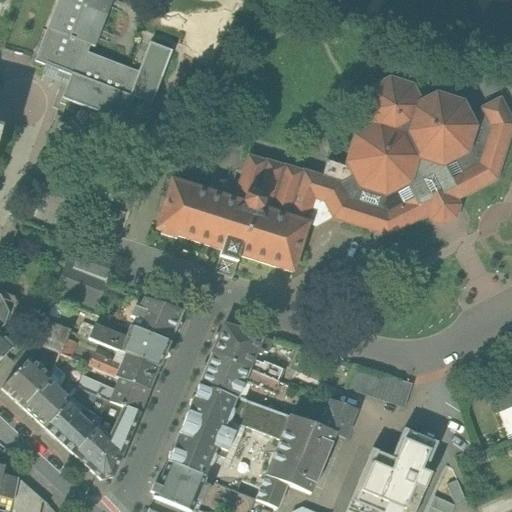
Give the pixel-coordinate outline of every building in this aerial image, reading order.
[(57,0),(34,61),(71,75),(62,98),(124,123),(133,98),(129,96),(138,73),(87,54),(89,47),(94,48),(112,0),(57,0)] [(158,29),(180,37),(187,17),(164,9),(158,29)] [(462,103),(435,95),(420,103),(411,86),(389,79),(367,90),(360,113),(369,129),(353,137),(345,164),(352,177),(339,184),(321,178),(321,177),(303,171),(303,172),(285,166),(285,167),(266,161),(266,162),(248,157),(234,201),(306,224),(314,198),(324,202),(332,218),(388,236),(432,213),(434,217),(437,218),(452,210),(454,206),(452,203),(496,180),(511,129),(511,121),(500,99),(480,110),(481,110),(469,116),(462,103)] [(234,201),(171,181),(155,230),(161,232),(160,235),(176,240),(177,237),(221,251),(219,258),(236,264),(239,256),(292,273),(307,224),(306,224),(234,201)] [(113,256),(83,245),(74,267),(106,280),(113,256)] [(104,287),(63,271),(54,292),(96,308),(104,287)] [(0,293),(0,362),(13,348),(0,336),(0,327),(2,325),(9,322),(17,304),(13,298),(0,293)] [(181,313),(143,300),(138,311),(134,309),(128,322),(133,324),(130,330),(167,345),(181,313)] [(69,332),(44,322),(34,345),(59,355),(69,332)] [(272,341),(223,326),(211,356),(248,370),(249,370),(278,383),(283,372),(263,363),(261,366),(252,362),(255,353),(261,356),(263,352),(267,353),(272,341)] [(130,330),(125,341),(93,328),(88,340),(125,355),(158,368),(168,345),(167,345),(130,330)] [(69,359),(59,355),(53,368),(53,369),(62,373),(69,359)] [(158,368),(125,355),(119,368),(93,357),(90,362),(86,361),(85,365),(119,379),(148,391),(158,368)] [(248,370),(211,356),(199,384),(243,402),(250,386),(274,396),(279,384),(278,383),(249,370),(248,370)] [(28,360),(1,389),(22,408),(49,379),(51,374),(53,369),(53,368),(45,363),(42,367),(38,364),(36,367),(28,360)] [(411,385),(352,367),(345,389),(404,409),(411,385)] [(49,379),(22,408),(44,429),(68,402),(56,391),(59,388),(56,386),(60,382),(51,374),(49,379)] [(148,391),(119,379),(114,391),(86,380),(88,376),(84,375),(77,390),(128,411),(138,415),(148,391)] [(182,425),(230,443),(238,425),(279,442),(255,501),(276,510),(286,486),(310,495),(334,436),(334,435),(318,429),(243,402),(199,384),(187,414),(187,413),(182,425)] [(511,387),(494,395),(501,412),(511,407),(511,387)] [(128,411),(77,390),(70,401),(77,406),(102,422),(97,428),(109,439),(117,422),(123,425),(125,419),(128,411)] [(68,402),(44,429),(55,439),(75,414),(73,412),(77,406),(70,401),(68,402)] [(356,411),(329,401),(326,410),(324,410),(320,420),(322,420),(318,429),(334,435),(334,436),(345,440),(356,411)] [(511,407),(501,412),(511,434),(511,433),(511,407)] [(138,415),(128,411),(125,419),(135,424),(138,415)] [(94,432),(75,414),(55,439),(74,457),(94,432)] [(109,439),(97,428),(94,432),(74,457),(100,481),(112,478),(135,424),(125,419),(123,425),(117,422),(109,439)] [(230,443),(182,425),(178,436),(167,465),(203,479),(212,455),(224,459),(230,443)] [(400,436),(368,511),(425,511),(450,459),(400,436)] [(203,479),(167,465),(167,466),(166,465),(153,498),(187,511),(190,511),(194,502),(200,504),(201,502),(204,503),(206,497),(203,495),(206,489),(200,486),(203,479)] [(0,498),(13,501),(17,480),(1,476),(3,468),(0,467),(0,498)] [(38,511),(41,501),(17,480),(13,501),(10,511),(38,511)] [(457,480),(446,485),(455,506),(466,501),(457,480)] [(452,511),(455,506),(434,497),(427,511),(452,511)]
